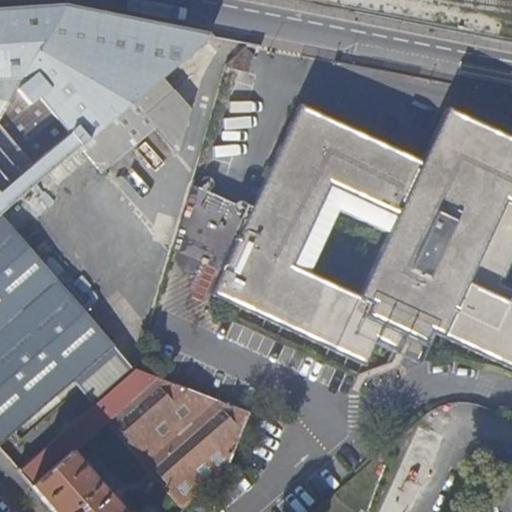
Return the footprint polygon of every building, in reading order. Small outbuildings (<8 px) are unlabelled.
[(0,12),(0,214),(72,153),(135,99),(208,37),(62,8),(0,12)] [(250,56),(243,47),(221,67),(245,74),(250,56)] [(157,124),(135,99),(72,153),(93,178),(157,124)] [(247,212),(189,185),(171,251),(220,274),(210,295),(362,365),(371,344),(395,354),(407,328),(412,330),(511,375),(511,138),(443,107),(418,160),(413,157),(393,149),(294,105),(247,212)] [(404,123),(393,149),(413,157),(425,132),(414,127),(404,123)] [(0,221),(0,444),(68,385),(111,348),(57,288),(67,278),(52,260),(42,269),(0,221)] [(111,348),(68,385),(90,410),(133,372),(111,348)] [(90,410),(17,475),(30,489),(70,453),(105,423),(182,511),(225,474),(248,412),(137,372),(133,372),(90,410)] [(122,511),(70,453),(30,489),(50,511),(122,511)]
